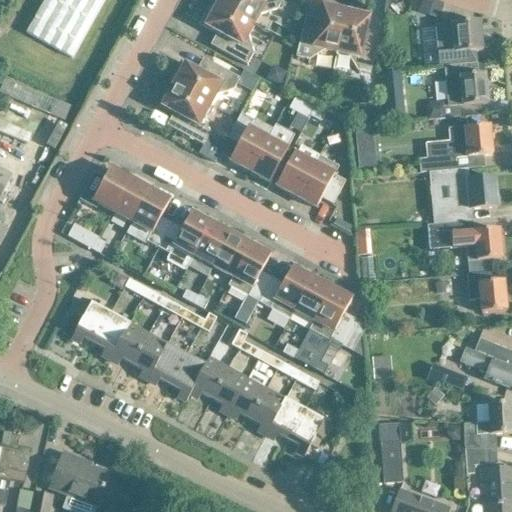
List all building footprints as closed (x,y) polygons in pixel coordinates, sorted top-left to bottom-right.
[(104,0),(45,0),(25,35),(70,60),(104,0)] [(219,0),(216,7),(253,27),(259,17),(277,11),(282,0),(219,0)] [(440,20),(445,4),(432,0),(423,0),(420,13),(440,20)] [(336,55),(345,14),(335,11),(336,7),(322,4),(317,28),(303,25),(295,59),(308,62),(324,52),(336,55)] [(248,38),(253,27),(216,7),(211,16),(208,14),(201,27),(222,38),(216,50),(247,67),(253,56),(248,38)] [(345,14),(336,55),(347,58),(357,73),(370,76),(378,42),(364,39),(370,15),(356,12),(355,16),(345,14)] [(443,55),(437,55),(438,69),(444,69),(446,69),(466,67),(475,66),(474,53),(482,53),(482,52),(481,52),(479,24),(480,24),(480,23),(441,26),(443,55)] [(172,87),(210,108),(216,97),(233,92),(239,80),(209,63),(202,76),(181,64),(174,77),(177,79),(172,87)] [(430,106),(426,108),(427,122),(436,122),(460,119),(459,109),(462,108),(467,108),(487,106),(484,76),(477,77),(476,77),(475,66),(466,67),(446,69),(444,69),(445,81),(448,104),(430,106)] [(204,118),(210,108),(172,87),(168,96),(164,94),(157,107),(179,119),(172,131),(203,147),(209,136),(204,118)] [(295,100),(289,111),(308,121),(309,118),(313,110),(295,100)] [(313,110),(309,118),(318,123),(322,115),(313,110)] [(249,174),(267,141),(263,139),(248,131),(252,123),(240,117),(227,140),(238,146),(230,161),(229,161),(228,163),(244,171),(249,174)] [(270,183),(286,153),(287,154),(288,152),(286,151),(294,137),(275,127),(267,141),(249,174),(255,177),(270,185),(271,184),(270,183)] [(489,128),(469,130),(451,132),(452,145),(427,147),(428,162),(419,163),(420,175),(456,172),(455,161),(492,158),(489,128)] [(212,143),(203,158),(214,164),(215,164),(223,148),(212,143)] [(276,186),(275,188),(290,196),(296,199),(314,166),(318,158),(300,148),(295,156),(293,155),(292,156),(293,157),(276,187),(276,186)] [(369,157),(357,158),(358,171),(371,169),(369,157)] [(314,166),(296,199),(301,202),(317,210),(317,209),(321,201),(332,207),(345,183),(334,177),(338,168),(318,158),(314,166)] [(0,198),(12,177),(0,171),(0,198)] [(93,174),(79,202),(90,208),(92,203),(112,214),(130,181),(116,174),(110,171),(107,175),(103,173),(100,178),(93,174)] [(496,210),(494,180),(466,182),(467,196),(428,200),(429,215),(422,215),(423,227),(430,226),(459,224),(458,213),(496,210)] [(131,225),(149,192),(144,189),(130,181),(112,214),(131,225)] [(156,253),(158,250),(171,226),(171,225),(160,220),(169,204),(169,205),(170,203),(155,195),(149,192),(131,225),(150,235),(146,243),(149,245),(147,249),(156,253)] [(383,192),(383,203),(402,203),(402,192),(383,192)] [(171,226),(158,250),(169,256),(166,261),(186,272),(193,259),(200,247),(211,226),(206,223),(206,222),(190,214),(189,216),(190,216),(182,231),(171,226)] [(426,228),(427,233),(428,252),(436,251),(465,248),(467,264),(477,263),(481,263),(501,261),(498,232),(473,234),(472,224),(452,226),(434,228),(426,228)] [(212,270),(231,236),(217,228),(217,229),(211,226),(200,247),(193,259),(212,270)] [(91,252),(98,240),(75,227),(68,239),(91,252)] [(231,280),(250,247),(244,244),(244,243),(231,236),(212,270),(213,270),(231,280)] [(98,240),(91,252),(100,257),(107,245),(98,240)] [(367,244),(357,245),(358,257),(368,256),(367,244)] [(258,305),(272,280),(261,274),(269,259),(270,259),(271,258),(255,249),(255,250),(250,247),(231,280),(227,288),(258,305)] [(289,321),(294,313),(312,280),(306,277),(291,269),(290,270),(291,271),(283,286),(272,280),(258,305),(289,321)] [(492,275),(472,276),(451,278),(453,299),(467,297),(468,302),(479,301),(481,315),(506,313),(503,283),(493,284),(492,275)] [(313,323),(331,290),(317,283),(312,280),(294,313),(313,323)] [(136,297),(140,289),(129,283),(125,291),(136,297)] [(156,307),(160,300),(140,289),(136,297),(156,307)] [(331,290),(313,323),(309,332),(331,344),(340,349),(341,347),(351,352),(352,352),(364,359),(361,339),(359,338),(364,330),(342,318),(351,302),(345,298),(331,290)] [(125,292),(121,300),(196,341),(201,333),(125,292)] [(192,308),(197,298),(187,293),(182,303),(192,308)] [(197,298),(192,308),(203,315),(209,305),(197,298)] [(175,318),(179,310),(160,300),(156,307),(175,318)] [(86,342),(102,312),(82,301),(74,315),(82,320),(71,341),(80,346),(83,340),(86,342)] [(195,329),(199,321),(179,310),(175,318),(195,329)] [(102,358),(122,322),(102,312),(86,342),(101,350),(98,356),(102,358)] [(199,321),(195,329),(208,336),(216,322),(207,317),(204,324),(199,321)] [(125,363),(142,333),(122,322),(102,358),(118,366),(121,361),(125,363)] [(239,332),(231,346),(239,351),(243,343),(247,337),(239,332)] [(297,353),(292,362),(308,370),(315,373),(318,375),(322,377),(326,369),(319,365),(328,348),(331,344),(309,332),(297,353)] [(142,379),(161,344),(142,333),(125,363),(142,373),(139,378),(142,379)] [(465,350),(459,365),(485,375),(483,381),(511,392),(511,352),(479,340),(474,353),(465,350)] [(243,343),(239,351),(255,360),(258,353),(259,351),(243,343)] [(164,385),(181,355),(161,344),(142,379),(156,387),(159,382),(164,385)] [(281,356),(292,362),(297,353),(286,347),(281,356)] [(274,372),(278,364),(258,353),(255,360),(254,361),(274,372)] [(181,401),(201,365),(181,355),(164,385),(180,393),(177,399),(181,401)] [(208,399),(224,369),(209,361),(205,367),(201,365),(181,401),(186,403),(190,396),(198,401),(201,396),(208,399)] [(293,382),(298,375),(278,364),(274,372),(293,382)] [(224,415),(244,380),(224,369),(208,399),(222,407),(219,412),(224,415)] [(369,370),(368,392),(386,392),(387,370),(369,370)] [(457,381),(479,389),(483,378),(461,370),(457,381)] [(298,375),(293,382),(313,393),(317,386),(298,375)] [(247,421),(264,390),(244,380),(224,415),(236,422),(239,416),(247,421)] [(264,437),(283,401),(264,390),(247,421),(260,428),(257,433),(264,437)] [(286,442),(303,412),(283,401),(264,437),(274,442),(277,437),(286,442)] [(476,424),(462,425),(464,450),(496,450),(495,437),(511,435),(511,413),(511,406),(492,407),(488,407),(488,406),(476,407),(476,424)] [(303,412),(286,442),(298,448),(295,454),(304,459),(315,438),(324,443),(332,428),(303,412)] [(403,484),(399,426),(378,427),(382,485),(403,484)] [(16,454),(17,448),(19,439),(6,436),(0,463),(0,507),(5,509),(10,482),(24,485),(30,456),(16,454)] [(496,450),(464,450),(465,468),(466,477),(474,476),(473,468),(477,468),(497,467),(496,450)] [(78,465),(79,462),(63,456),(50,491),(69,499),(66,506),(68,511),(71,511),(93,511),(95,508),(97,509),(99,505),(111,510),(118,494),(105,488),(109,476),(78,465)] [(511,511),(511,471),(480,474),(482,507),(474,508),(471,511),(511,511)] [(399,494),(398,498),(392,511),(447,511),(448,511),(399,494)] [(35,495),(31,511),(47,511),(51,498),(35,495)]
